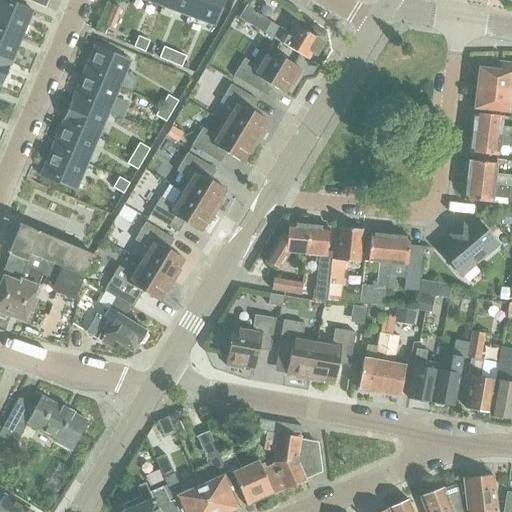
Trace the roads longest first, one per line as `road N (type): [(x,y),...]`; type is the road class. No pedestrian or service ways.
road 1 (residential): [(278,185),(432,205),(441,188),(460,22)]
road 2 (residential): [(441,444),(402,425),(201,388),(165,367)]
road 3 (residential): [(165,367),(278,185)]
road 4 (residential): [(0,191),(81,0)]
road 5 (residential): [(278,185),(376,24)]
road 6 (residential): [(148,394),(0,347)]
road 7 (residential): [(313,511),(438,454),(441,444)]
road 8 (residential): [(80,511),(148,394)]
